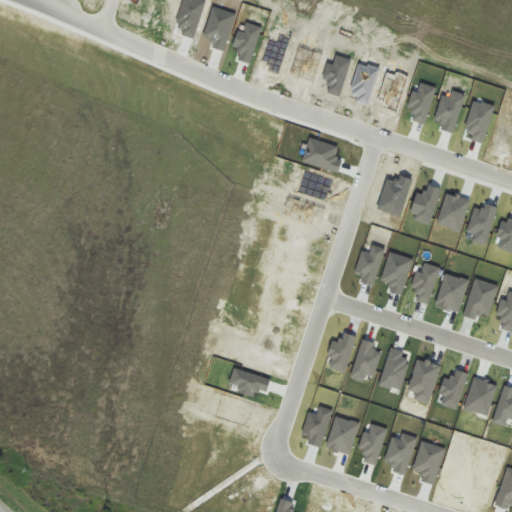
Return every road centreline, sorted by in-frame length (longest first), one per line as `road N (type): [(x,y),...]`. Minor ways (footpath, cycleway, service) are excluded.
road 1 (residential): [(28,0),(377,138),(511,182)]
road 2 (residential): [(276,453),(377,138)]
road 3 (residential): [(323,297),(511,359)]
road 4 (residential): [(426,511),(287,468),(276,453)]
